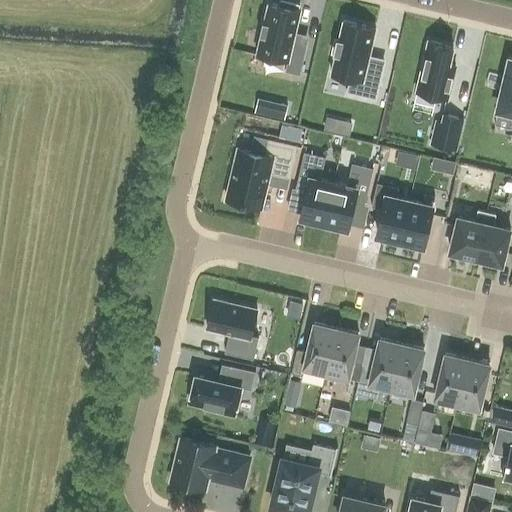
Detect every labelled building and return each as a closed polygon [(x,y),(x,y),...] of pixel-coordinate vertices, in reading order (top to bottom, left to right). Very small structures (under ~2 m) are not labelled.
[(309,47),(295,44),(302,13),(300,13),(301,8),(283,4),(282,9),(270,6),(258,57),(289,64),(287,74),(302,77),(309,47)] [(380,27),(348,20),(344,40),(340,40),(337,53),(340,54),(336,74),(354,78),(351,92),(381,99),(389,65),(372,61),(380,27)] [(429,41),(418,90),(448,98),(456,65),(449,64),(453,47),(429,41)] [(511,60),(499,108),(511,111),(511,122),(511,128),(511,127),(511,60)] [(285,120),(289,105),(276,101),(272,117),(285,120)] [(456,150),(464,119),(443,114),(441,121),(436,120),(430,144),(456,150)] [(350,135),(353,122),(339,119),(336,132),(350,135)] [(299,141),(302,129),(288,125),(285,138),(299,141)] [(262,154),(238,148),(226,198),(261,207),(269,176),(288,180),(296,146),(266,139),(262,154)] [(321,222),(325,223),(335,180),(322,177),(327,158),(305,153),(296,192),(307,194),(301,218),(305,219),(305,221),(320,224),(321,222)] [(453,174),(456,162),(446,160),(443,171),(453,174)] [(335,180),(325,223),(329,224),(328,226),(344,230),(344,228),(348,229),(354,205),(365,208),(374,169),(352,164),(347,183),(335,180)] [(478,166),(473,185),(491,189),(495,170),(478,166)] [(401,241),(411,198),(397,195),(399,187),(389,185),(377,235),(381,236),(381,238),(396,242),(397,240),(401,241)] [(424,201),(411,198),(401,241),(404,242),(404,244),(420,247),(420,245),(424,246),(436,196),(426,193),(424,201)] [(450,253),(476,260),(487,212),(478,210),(475,222),(458,218),(450,253)] [(487,212),(476,260),(502,266),(511,231),(493,227),(496,214),(487,212)] [(209,226),(229,227),(229,216),(209,215),(209,226)] [(215,297),(208,326),(223,330),(222,332),(224,332),(225,330),(234,332),(231,346),(255,352),(260,335),(252,333),(258,307),(215,297)] [(326,373),(337,327),(314,322),(308,350),(297,347),(291,373),(302,375),(304,367),(326,373)] [(359,333),(337,327),(326,373),(359,380),(363,363),(352,360),(359,333)] [(392,388),(403,343),(380,338),(374,365),(363,363),(359,380),(357,392),(377,397),(380,385),(392,388)] [(403,343),(392,388),(414,393),(425,348),(403,343)] [(458,403),(468,358),(446,353),(435,398),(458,403)] [(468,358),(458,403),(480,408),(491,363),(468,358)] [(195,378),(189,405),(206,409),(205,411),(235,418),(241,390),(250,392),(254,374),(230,368),(225,385),(195,378)] [(296,406),(299,395),(287,392),(284,403),(296,406)] [(412,401),(409,416),(407,425),(418,427),(422,406),(423,404),(412,401)] [(354,411),(338,406),(335,416),(351,422),(354,411)] [(511,430),(500,428),(494,452),(508,455),(503,478),(511,479),(511,430)] [(271,445),(274,433),(259,430),(256,442),(271,445)] [(483,454),(486,436),(457,431),(454,448),(483,454)] [(378,450),(381,437),(364,434),(362,447),(378,450)] [(182,437),(172,480),(206,489),(210,472),(218,474),(217,478),(216,478),(216,479),(244,486),(251,456),(215,448),(216,445),(182,437)] [(314,443),(309,464),(283,458),(272,506),(299,511),(308,511),(318,472),(332,475),(338,449),(314,443)] [(413,496),(409,511),(456,511),(460,495),(432,488),(429,500),(413,496)] [(381,511),(383,504),(343,495),(338,511),(381,511)] [(472,495),(467,511),(489,511),(493,500),(472,495)]
